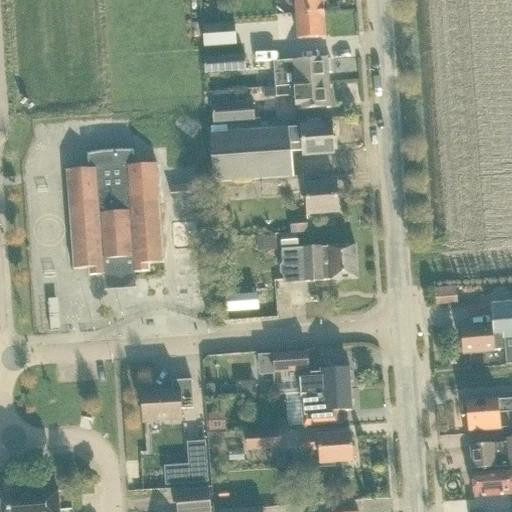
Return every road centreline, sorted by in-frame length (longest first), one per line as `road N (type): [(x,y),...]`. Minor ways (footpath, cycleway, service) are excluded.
road 1 (residential): [(17,358),(399,327)]
road 2 (tertiary): [(399,327),(378,0)]
road 3 (tertiary): [(413,511),(399,327)]
road 4 (residential): [(112,511),(107,464),(94,446),(15,438)]
